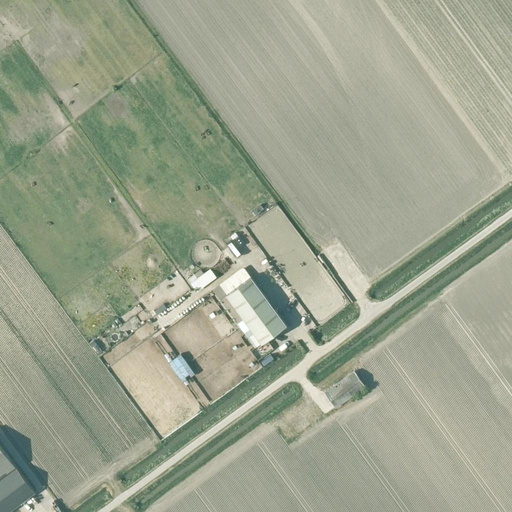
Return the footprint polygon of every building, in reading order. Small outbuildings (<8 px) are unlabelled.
[(254,255),(264,248),(262,245),(252,251),(254,255)] [(215,261),(218,267),(231,261),(228,255),(215,261)] [(195,276),(197,278),(198,277),(203,283),(219,271),(212,262),(195,276)] [(251,276),(226,294),(262,343),(286,324),(251,276)] [(150,315),(134,326),(140,335),(156,324),(150,315)] [(171,357),(177,369),(179,368),(184,379),(192,375),(189,370),(195,367),(186,350),(171,357)] [(335,407),(365,386),(354,371),(325,392),(335,407)] [(0,445),(0,511),(8,511),(35,492),(0,445)]
